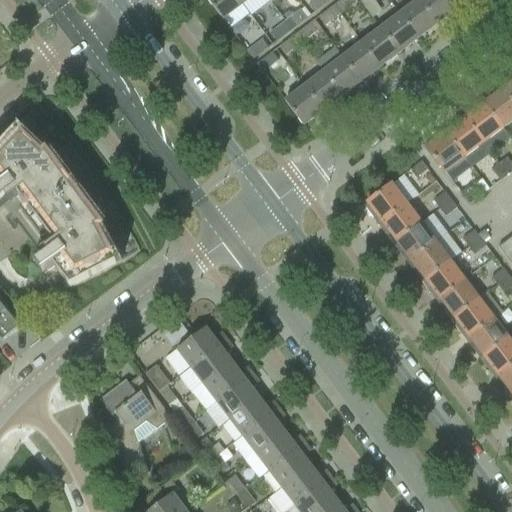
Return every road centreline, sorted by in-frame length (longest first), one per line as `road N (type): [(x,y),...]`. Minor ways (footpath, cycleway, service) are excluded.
road 1 (secondary): [(504,511),(271,207)]
road 2 (secondary): [(228,240),(434,511)]
road 3 (tertiary): [(271,207),(511,22)]
road 4 (tertiary): [(24,403),(228,240)]
road 5 (secondary): [(78,43),(228,240)]
road 6 (secondary): [(271,207),(125,10)]
road 7 (residential): [(88,511),(66,456),(24,403)]
